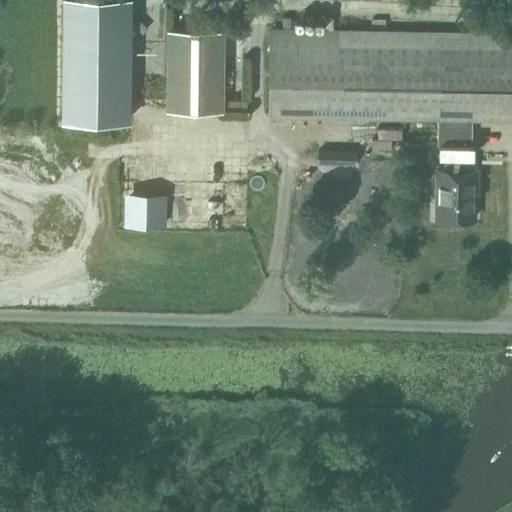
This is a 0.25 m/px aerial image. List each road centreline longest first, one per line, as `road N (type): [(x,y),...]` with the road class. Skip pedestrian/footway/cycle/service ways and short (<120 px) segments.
road 1 (unclassified): [(0,314),(511,326)]
road 2 (track): [(267,318),(293,137),(256,127),(264,0)]
road 3 (track): [(511,18),(201,0)]
